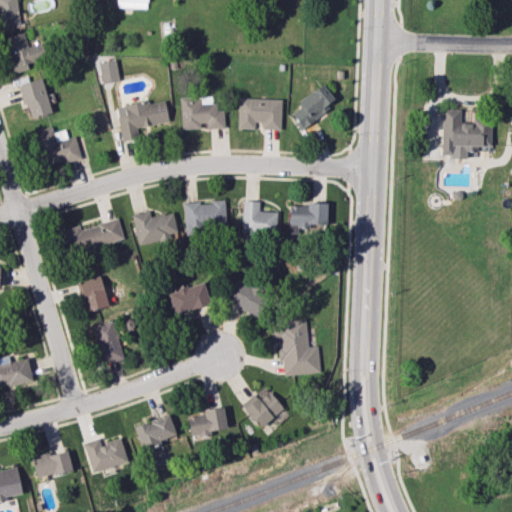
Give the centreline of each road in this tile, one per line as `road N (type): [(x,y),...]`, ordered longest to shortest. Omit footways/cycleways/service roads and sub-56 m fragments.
road 1 (secondary): [(391,511),(364,415),(378,0)]
road 2 (residential): [(371,169),(213,161),(137,173),(0,213)]
road 3 (residential): [(0,162),(72,407)]
road 4 (residential): [(0,425),(221,356)]
road 5 (residential): [(377,38),(511,42)]
